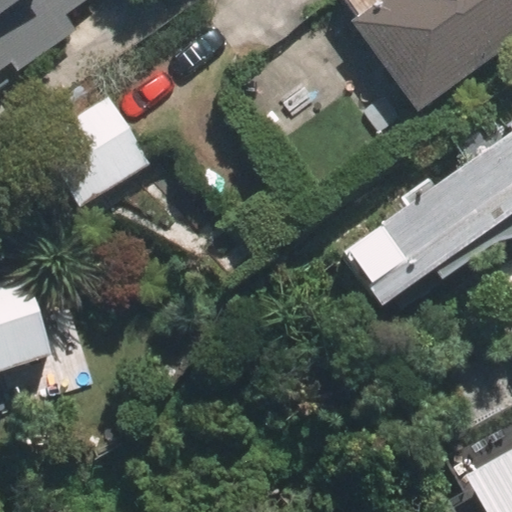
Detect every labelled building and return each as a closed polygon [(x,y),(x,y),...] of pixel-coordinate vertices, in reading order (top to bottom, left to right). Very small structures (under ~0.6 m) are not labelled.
[(0,0),(0,73),(78,19),(74,13),(92,0),(0,0)] [(511,0),(395,0),(367,21),(429,106),(511,44),(511,0)] [(116,93),(48,140),(93,206),(162,159),(116,93)] [(511,143),(358,247),(393,298),(511,218),(511,143)] [(0,287),(0,369),(65,351),(43,275),(0,287)] [(511,511),(511,451),(475,473),(497,511),(511,511)]
